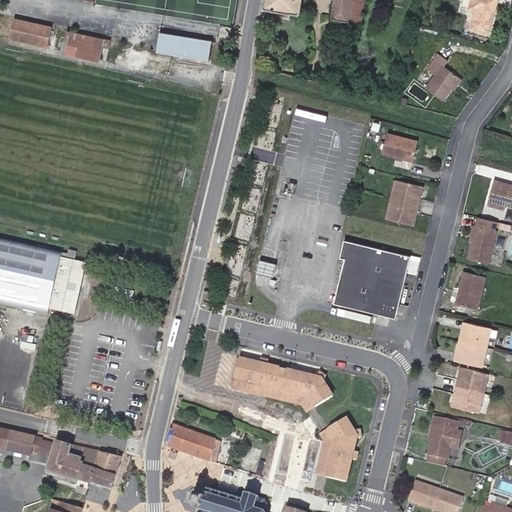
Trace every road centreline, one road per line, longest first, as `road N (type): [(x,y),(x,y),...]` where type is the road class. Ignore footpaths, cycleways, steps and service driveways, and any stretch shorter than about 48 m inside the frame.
road 1 (residential): [(399,404),(446,246),(470,129),(511,71)]
road 2 (tertiary): [(254,0),(185,314)]
road 3 (residential): [(399,404),(398,377),(380,361),(185,314)]
road 4 (residential): [(0,416),(154,449)]
road 5 (tertiary): [(185,314),(154,449)]
